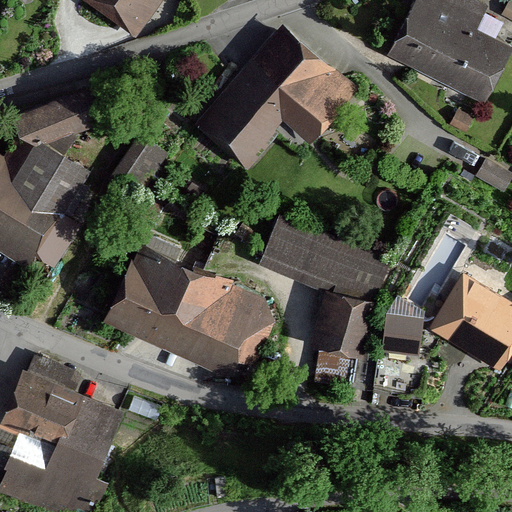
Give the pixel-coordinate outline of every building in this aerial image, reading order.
[(93,0),(140,31),(160,0),(93,0)] [(486,11),(459,0),(415,0),(389,59),(490,103),(511,53),(511,45),(477,31),(486,11)] [(282,23),(202,123),(252,163),(287,121),(317,145),(363,88),(282,23)] [(81,87),(16,113),(33,151),(99,127),(81,87)] [(93,169),(43,137),(19,167),(0,154),(0,247),(30,268),(93,169)] [(386,258),(285,216),(267,259),(369,300),(386,258)] [(148,238),(112,320),(233,373),(242,354),(259,362),(287,299),(148,238)] [(511,300),(461,272),(430,327),(511,372),(511,300)] [(329,289),(314,342),(364,356),(378,302),(329,289)] [(386,314),(381,351),(418,355),(424,312),(398,295),(386,314)] [(93,511),(135,408),(28,367),(6,423),(23,429),(0,488),(0,491),(52,511),(93,511)]
